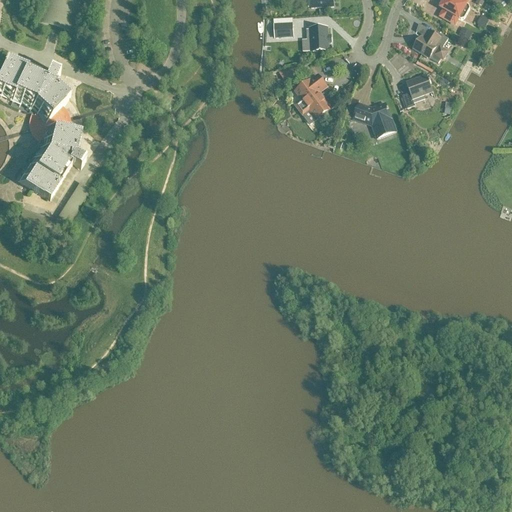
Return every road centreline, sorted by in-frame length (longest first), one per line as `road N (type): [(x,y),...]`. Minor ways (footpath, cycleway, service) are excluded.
road 1 (residential): [(137,86),(120,125),(46,214),(23,208)]
road 2 (residential): [(402,0),(380,60),(369,65),(357,53),(364,0)]
road 3 (residential): [(131,84),(122,93),(100,88),(0,41)]
